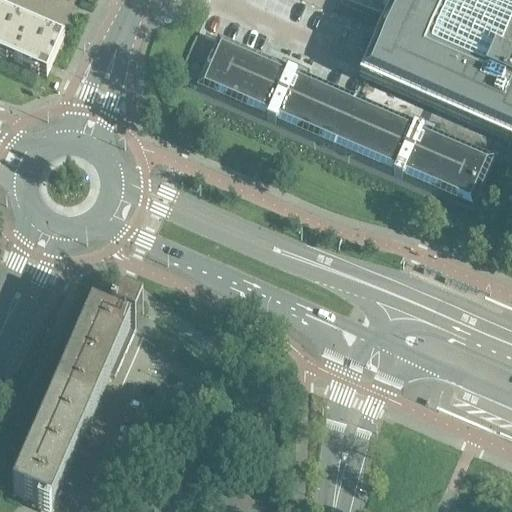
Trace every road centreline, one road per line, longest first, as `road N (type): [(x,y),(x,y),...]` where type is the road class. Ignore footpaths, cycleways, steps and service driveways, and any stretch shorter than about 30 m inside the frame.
road 1 (tertiary): [(403,309),(118,185)]
road 2 (tertiary): [(104,222),(361,336)]
road 3 (residential): [(85,143),(140,0)]
road 4 (secondary): [(361,336),(336,430),(340,480)]
road 5 (secondary): [(340,480),(399,354)]
road 6 (unclassified): [(65,511),(120,384)]
road 7 (secondary): [(399,354),(511,404)]
road 8 (unclassified): [(156,511),(170,478),(243,511)]
